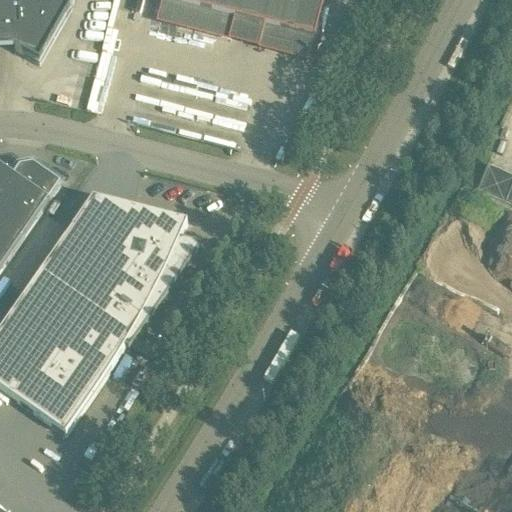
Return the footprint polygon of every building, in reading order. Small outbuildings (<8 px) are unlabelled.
[(72,9),(74,0),(0,0),(0,35),(9,35),(15,54),(22,59),(40,69),(70,14),(72,9)] [(162,0),(162,3),(315,42),(325,0),(162,0)] [(146,132),(144,140),(178,149),(180,141),(146,132)] [(0,275),(49,205),(62,188),(34,169),(19,172),(14,179),(0,170),(0,275)] [(511,182),(487,171),(477,196),(511,212),(511,182)] [(66,243),(0,337),(0,394),(66,441),(90,407),(102,389),(126,352),(149,309),(173,260),(188,228),(93,204),(72,234),(73,235),(70,245),(66,243)] [(511,240),(511,222),(502,216),(494,230),(511,240)]
